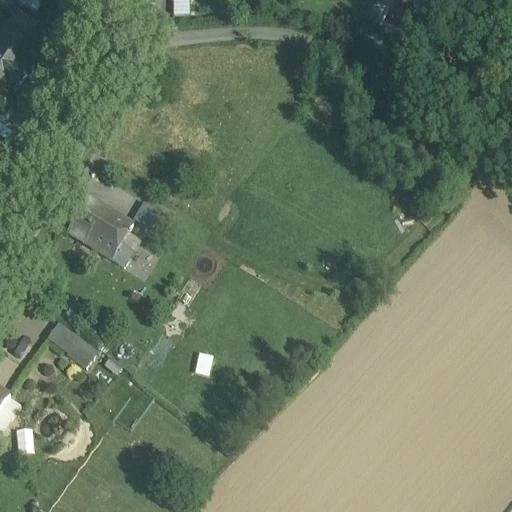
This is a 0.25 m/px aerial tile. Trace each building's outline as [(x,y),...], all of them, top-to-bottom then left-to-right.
[(3,0),(13,5),(15,2),(32,12),(39,0),(3,0)] [(16,21),(0,42),(0,122),(1,123),(8,122),(13,116),(11,109),(7,106),(50,45),(16,21)] [(133,227),(90,201),(69,235),(112,262),(121,247),(133,227)] [(135,256),(121,247),(112,262),(125,271),(135,256)] [(68,356),(81,339),(62,325),(49,342),(68,356)] [(100,354),(81,339),(68,356),(87,371),(100,354)] [(0,416),(11,400),(0,393),(0,416)] [(21,407),(11,400),(0,416),(0,438),(21,407)]
